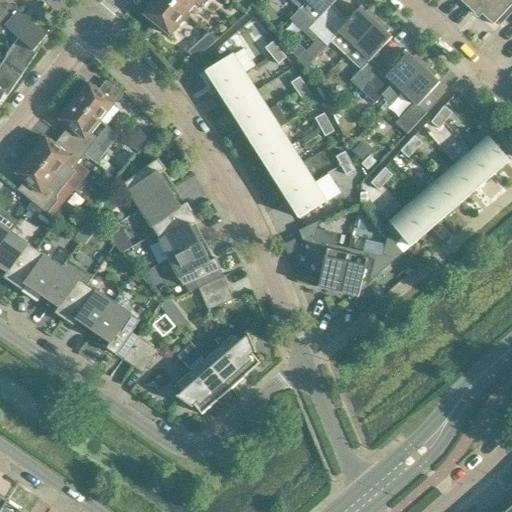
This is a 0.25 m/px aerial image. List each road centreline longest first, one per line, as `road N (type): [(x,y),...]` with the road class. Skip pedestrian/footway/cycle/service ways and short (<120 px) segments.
road 1 (residential): [(303,364),(209,151),(94,27)]
road 2 (residential): [(303,364),(213,445),(187,450),(0,325)]
road 3 (secondary): [(365,498),(433,438),(477,379),(511,349)]
road 4 (residential): [(0,144),(94,27)]
road 5 (residential): [(365,498),(303,364)]
road 6 (residential): [(511,94),(410,0)]
